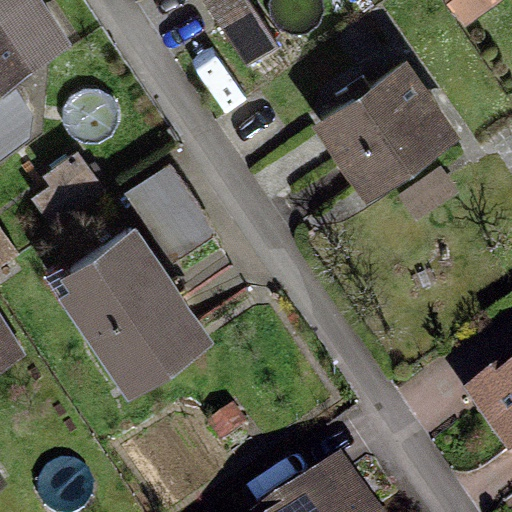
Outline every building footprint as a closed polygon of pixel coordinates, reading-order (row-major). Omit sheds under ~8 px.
[(232,0),(211,0),(211,1),(255,62),(269,52),(232,0)] [(441,0),(460,26),(495,0),(441,0)] [(0,50),(0,82),(15,72),(0,50)] [(388,69),(311,123),(364,196),(440,142),(388,69)] [(112,243),(49,288),(124,393),(187,347),(112,243)] [(511,377),(472,407),(511,463),(511,377)] [(347,511),(324,479),(277,511),(347,511)]
